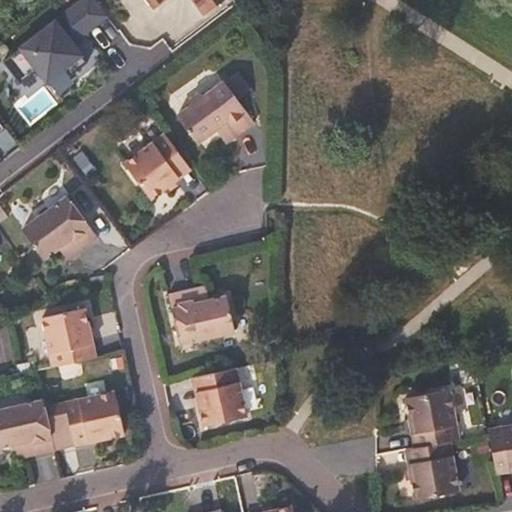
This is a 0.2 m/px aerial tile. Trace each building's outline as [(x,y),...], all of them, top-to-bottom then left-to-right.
[(108,17),(94,0),(74,0),(0,57),(0,64),(14,84),(32,70),(41,83),(59,70),(67,74),(86,59),(75,44),(108,17)] [(191,0),(204,15),(223,0),(144,0),(151,9),(164,0),(191,0)] [(233,141),(255,125),(223,82),(204,96),(195,95),(186,102),(186,110),(176,117),(197,146),(215,133),(219,137),(226,132),(233,141)] [(233,141),(226,132),(219,137),(226,146),(233,141)] [(175,174),(187,165),(166,136),(124,166),(150,202),(167,190),(174,184),(180,180),(175,174)] [(90,169),(77,152),(70,157),(83,174),(90,169)] [(180,180),(192,171),(187,165),(175,174),(180,180)] [(170,194),(178,189),(174,184),(167,190),(170,194)] [(98,240),(68,200),(22,233),(43,262),(56,252),(60,256),(68,250),(74,258),(98,240)] [(65,264),(74,258),(68,250),(60,256),(65,264)] [(209,297),(206,287),(196,289),(199,299),(209,297)] [(236,332),(228,299),(210,303),(209,297),(199,299),(196,289),(169,295),(180,345),(236,332)] [(87,320),(85,309),(41,319),(46,340),(87,320)] [(85,360),(82,347),(92,345),(91,340),(89,329),(87,320),(46,340),(52,368),(85,360)] [(97,339),(95,327),(89,329),(91,340),(97,339)] [(96,358),(92,345),(82,347),(85,360),(96,358)] [(247,419),(236,368),(201,376),(204,390),(196,391),(198,398),(200,408),(204,429),(247,419)] [(204,390),(201,376),(193,378),(196,391),(204,390)] [(458,441),(448,391),(403,400),(410,437),(417,436),(419,448),(448,442),(458,441)] [(124,438),(114,394),(44,410),(54,454),(75,449),(73,440),(87,437),(89,446),(94,445),(103,443),(124,438)] [(44,410),(43,403),(0,412),(0,447),(14,445),(15,451),(26,449),(28,459),(54,454),(44,410)] [(511,470),(511,425),(488,430),(489,435),(495,465),(508,462),(510,471),(511,470)] [(419,448),(417,436),(410,437),(412,449),(419,448)] [(89,446),(87,437),(73,440),(75,449),(89,446)] [(458,492),(448,442),(419,448),(412,449),(410,450),(412,462),(404,464),(411,501),(458,492)] [(28,459),(26,449),(15,451),(17,462),(28,459)] [(412,462),(410,450),(402,451),(404,464),(412,462)] [(510,471),(508,462),(495,465),(496,474),(510,471)]
